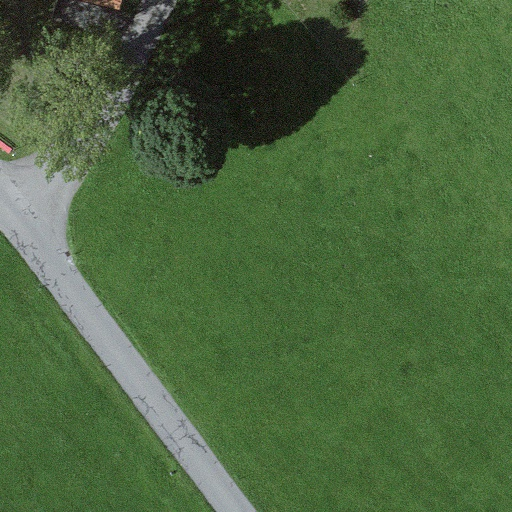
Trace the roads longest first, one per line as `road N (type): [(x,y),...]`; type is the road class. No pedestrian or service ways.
road 1 (unclassified): [(0,202),(35,236),(235,511)]
road 2 (track): [(35,236),(168,0)]
